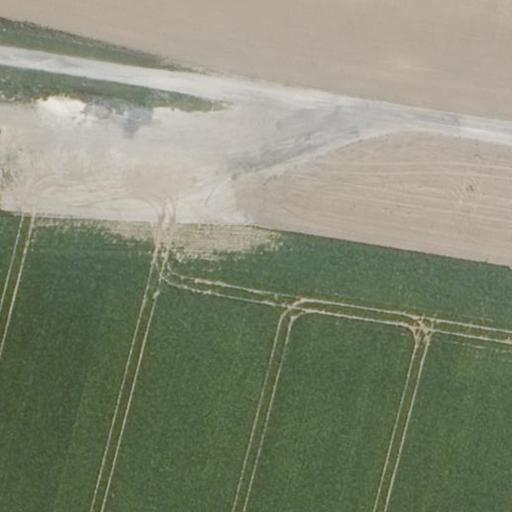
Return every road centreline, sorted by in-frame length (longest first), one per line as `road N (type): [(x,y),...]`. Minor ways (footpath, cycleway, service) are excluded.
road 1 (track): [(0,56),(511,139)]
road 2 (track): [(0,116),(231,133),(265,100)]
